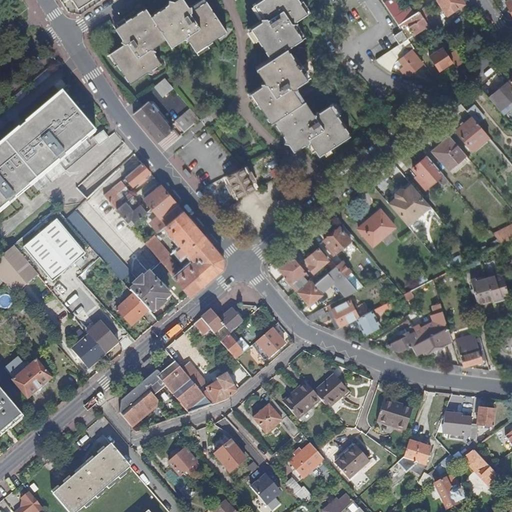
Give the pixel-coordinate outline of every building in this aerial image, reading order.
[(94,0),(72,0),(79,10),(94,0)] [(190,43),(197,53),(228,33),(207,2),(194,11),(190,11),(191,7),(188,7),(182,0),(177,0),(174,2),(169,1),(167,7),(151,18),(146,10),(118,28),(115,31),(121,41),(120,44),(123,45),(124,47),(111,56),(131,86),(148,75),(152,76),(154,71),(162,66),(155,56),(156,53),(153,51),(154,49),(168,40),(172,47),(185,38),(187,38),(187,42),(190,43)] [(313,143),(321,156),(353,136),(332,105),(322,112),(319,111),(318,114),(315,113),(307,100),(304,102),(295,89),(295,86),(299,87),(299,84),(307,79),(288,50),(302,41),(293,28),(293,26),(297,26),(297,23),(308,15),(297,0),(263,0),(259,3),(268,16),(268,18),(263,18),(263,21),(252,28),(255,32),(273,58),(258,67),(267,80),(267,82),(263,82),(263,85),(252,92),(254,96),(273,123),(275,121),(286,137),(285,143),(290,144),(295,152),(305,145),(309,146),(310,143),(313,143)] [(384,0),(383,1),(399,26),(408,20),(413,16),(414,16),(410,8),(401,14),(392,0),(393,0),(384,0)] [(438,0),(437,1),(441,8),(447,17),(464,6),(460,0),(438,0)] [(441,30),(426,8),(420,12),(424,19),(429,27),(434,34),(441,30)] [(420,12),(414,16),(413,16),(418,23),(424,19),(420,12)] [(403,32),(408,40),(413,36),(414,37),(429,27),(424,19),(418,23),(412,26),(408,20),(399,26),(403,32)] [(394,37),(400,46),(408,40),(403,32),(394,37)] [(418,58),(419,56),(417,53),(408,40),(400,46),(377,61),(377,62),(380,65),(390,73),(393,74),(395,67),(397,66),(400,69),(403,74),(410,77),(425,65),(418,58)] [(453,63),(449,55),(441,44),(437,46),(441,51),(430,58),(440,72),(453,63)] [(458,69),(465,63),(456,50),(449,55),(453,63),(458,69)] [(155,87),(155,88),(165,80),(165,79),(155,87)] [(165,80),(155,88),(155,89),(163,98),(174,90),(165,80)] [(499,104),(495,106),(504,116),(511,110),(511,88),(508,84),(493,96),(499,104)] [(57,160),(60,163),(67,157),(66,155),(94,131),(65,97),(0,151),(0,211),(8,204),(9,205),(16,200),(14,197),(21,190),(23,192),(51,168),(50,166),(57,160)] [(149,103),(134,115),(164,151),(179,138),(149,103)] [(485,118),(475,106),(468,112),(479,124),(485,118)] [(176,123),(184,133),(199,120),(191,110),(176,123)] [(474,152),(490,138),(473,118),(456,132),(474,152)] [(99,145),(108,137),(103,131),(94,139),(99,145)] [(449,171),(466,157),(450,138),(433,152),(449,171)] [(427,190),(443,175),(427,157),(413,169),(419,176),(417,179),(427,190)] [(53,169),(60,163),(57,160),(50,166),(51,168),(53,169)] [(151,172),(143,164),(127,178),(134,186),(138,182),(141,185),(148,178),(146,176),(151,172)] [(227,177),(238,199),(257,189),(245,168),(227,177)] [(127,187),(122,182),(105,196),(117,210),(124,204),(117,196),(122,191),(127,187)] [(407,226),(430,207),(412,185),(406,190),(405,191),(404,191),(403,195),(400,197),(397,198),(396,199),(389,205),(407,226)] [(153,209),(170,195),(162,186),(159,189),(157,186),(147,195),(149,197),(146,200),(153,209)] [(395,198),(396,199),(397,198),(400,197),(403,195),(404,191),(405,191),(404,190),(400,189),(395,194),(395,198)] [(14,197),(16,200),(24,193),(23,192),(21,190),(14,197)] [(127,197),(122,191),(117,196),(124,204),(129,200),(127,197)] [(167,225),(184,211),(178,204),(170,195),(153,209),(160,217),(153,223),(160,232),(167,225)] [(131,227),(148,213),(142,206),(135,212),(133,210),(140,204),(134,196),(129,200),(124,204),(117,210),(131,227)] [(413,233),(436,213),(430,207),(407,226),(413,233)] [(181,286),(190,296),(222,269),(223,258),(208,240),(184,211),(167,225),(183,244),(185,246),(183,248),(178,252),(182,257),(189,251),(197,261),(184,273),(176,279),(181,286)] [(396,228),(381,211),(360,229),(374,246),(396,228)] [(103,259),(106,262),(120,278),(128,287),(137,278),(77,212),(68,221),(91,246),(101,257),(103,259)] [(86,255),(58,220),(25,248),(53,282),(86,255)] [(511,224),(494,232),(499,244),(511,238),(511,224)] [(351,241),(355,239),(343,225),(340,228),(339,228),(324,241),(328,245),(332,249),(330,251),(332,253),(334,252),(336,255),(352,242),(351,241)] [(162,263),(174,277),(182,270),(170,257),(172,255),(155,235),(145,243),(162,263)] [(0,276),(8,285),(15,294),(38,275),(14,247),(0,258),(0,276)] [(318,249),(306,260),(311,265),(308,267),(313,273),(328,261),(318,249)] [(78,278),(79,279),(103,259),(101,257),(78,278)] [(307,273),(294,257),(279,269),(294,287),(291,289),(295,293),(298,290),(303,286),(308,281),(303,276),(307,273)] [(79,279),(83,283),(106,262),(103,259),(79,279)] [(342,262),(337,267),(345,277),(351,272),(342,262)] [(451,270),(458,267),(456,262),(449,266),(451,270)] [(149,310),(152,313),(157,309),(158,311),(166,303),(165,301),(181,286),(176,279),(174,277),(162,263),(145,279),(143,278),(135,285),(137,287),(132,291),(135,294),(149,310)] [(347,297),(358,292),(345,277),(337,267),(317,284),(315,286),(313,283),(314,282),(312,278),(308,281),(303,286),(305,288),(300,292),(299,293),(305,300),(307,298),(312,304),(313,303),(322,295),(322,294),(335,283),(347,297)] [(174,277),(176,279),(184,273),(182,270),(174,277)] [(509,297),(502,274),(471,283),(478,305),(493,300),(494,301),(509,297)] [(132,326),(149,310),(135,294),(117,310),(132,326)] [(325,299),(322,295),(313,303),(317,307),(325,299)] [(356,320),(359,318),(350,301),(332,311),(333,312),(341,327),(356,320)] [(447,327),(440,303),(432,306),(434,314),(431,315),(433,319),(436,318),(437,321),(434,322),(414,333),(419,341),(447,327)] [(385,308),(384,305),(364,315),(359,318),(356,320),(366,337),(382,328),(375,316),(384,312),(383,309),(385,308)] [(233,310),(220,321),(224,327),(231,334),(232,333),(244,323),(233,310)] [(263,314),(260,310),(259,310),(254,315),(257,319),(263,314)] [(202,319),(212,331),(215,335),(224,327),(220,321),(211,311),(202,319)] [(337,329),(340,328),(341,327),(333,312),(329,314),(337,329)] [(306,319),(312,323),(319,318),(316,314),(306,319)] [(202,319),(196,324),(206,336),(212,331),(202,319)] [(90,336),(105,354),(119,343),(101,322),(87,333),(90,336)] [(390,348),(399,352),(412,345),(419,341),(414,333),(411,326),(406,329),(408,333),(410,335),(401,340),(389,346),(390,348)] [(451,340),(447,327),(419,341),(412,345),(417,355),(422,352),(426,350),(428,353),(451,340)] [(286,345),(273,330),(257,343),(270,358),(286,345)] [(85,336),(81,332),(73,339),(76,343),(85,336)] [(222,342),(237,360),(250,349),(243,341),(244,340),(242,338),(238,340),(232,333),(231,334),(222,342)] [(455,341),(456,345),(476,339),(474,335),(455,341)] [(89,369),(105,354),(90,336),(73,351),(89,369)] [(476,339),(456,345),(464,368),(483,362),(476,339)] [(426,356),(452,343),(451,340),(428,353),(426,350),(422,352),(424,356),(426,356)] [(27,399),(53,378),(37,359),(27,368),(19,359),(6,370),(14,378),(12,380),(27,399)] [(189,415),(213,407),(199,390),(194,384),(178,366),(175,362),(161,374),(158,371),(157,371),(121,401),(120,413),(136,433),(174,420),(154,397),(165,387),(189,415)] [(194,384),(202,377),(190,363),(184,368),(180,364),(178,366),(194,384)] [(229,400),(238,393),(227,375),(217,380),(218,382),(206,389),(216,406),(225,402),(229,400)] [(306,383),(297,391),(300,394),(285,406),(298,421),(321,401),(329,410),(348,392),(334,376),(315,393),(306,383)] [(194,384),(199,390),(207,384),(202,377),(194,384)] [(0,433),(22,415),(0,389),(0,433)] [(300,394),(297,391),(283,403),(285,406),(300,394)] [(400,411),(402,408),(384,402),(383,405),(400,411)] [(287,418),(274,403),(254,420),(267,435),(287,418)] [(413,411),(402,408),(400,411),(383,405),(377,425),(406,433),(413,411)] [(476,449),(480,446),(476,442),(478,427),(493,429),(495,412),(480,410),(478,426),(472,425),(470,437),(470,441),(476,449)] [(471,425),(472,420),(463,418),(463,417),(446,415),(443,435),(463,436),(469,437),(471,425)] [(313,447),(307,440),(298,448),(295,444),(289,450),(292,453),(298,459),(292,465),(300,474),(321,456),(313,447)] [(431,449),(410,441),(406,457),(398,464),(407,474),(411,471),(422,476),(426,465),(431,449)] [(235,449),(230,443),(215,456),(229,473),(245,460),(242,456),(245,453),(239,446),(235,449)] [(68,511),(75,511),(130,466),(112,444),(106,450),(104,448),(98,453),(99,455),(94,459),(92,457),(86,462),(88,465),(71,479),(69,477),(63,482),(65,484),(59,489),(58,487),(52,492),(68,511)] [(350,480),(370,464),(354,445),(340,457),(342,459),(336,464),(350,480)] [(192,467),(196,463),(185,450),(169,463),(180,477),(187,471),(189,473),(193,469),(192,467)] [(492,487),(501,480),(473,451),(465,459),(477,471),(475,473),(487,486),(489,484),(492,487)] [(286,459),(292,465),(298,459),(292,453),(286,459)] [(143,511),(147,509),(149,511),(168,511),(130,466),(75,511),(143,511)] [(425,486),(435,478),(425,473),(420,484),(425,486)] [(251,489),(266,507),(281,494),(266,476),(251,489)] [(456,488),(460,486),(455,476),(436,485),(447,509),(458,504),(457,502),(463,499),(459,490),(458,491),(456,488)] [(292,479),(286,485),(295,495),(304,505),(305,505),(313,499),(314,499),(304,488),(302,490),(292,479)] [(13,511),(12,511),(38,511),(43,509),(30,491),(18,499),(22,505),(13,511)] [(362,511),(360,509),(347,496),(340,503),(337,500),(333,504),(335,506),(329,511),(362,511)] [(313,499),(305,505),(307,508),(312,505),(311,503),(314,501),(313,499)] [(236,511),(230,505),(229,506),(225,501),(213,511),(236,511)]
